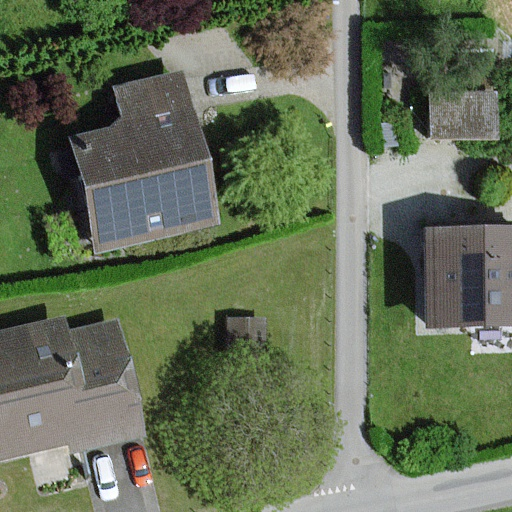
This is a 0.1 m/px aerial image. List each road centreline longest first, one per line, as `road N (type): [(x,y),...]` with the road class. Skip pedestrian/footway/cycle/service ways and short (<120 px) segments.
road 1 (unclassified): [(359,507),(347,0)]
road 2 (residential): [(511,478),(359,507)]
